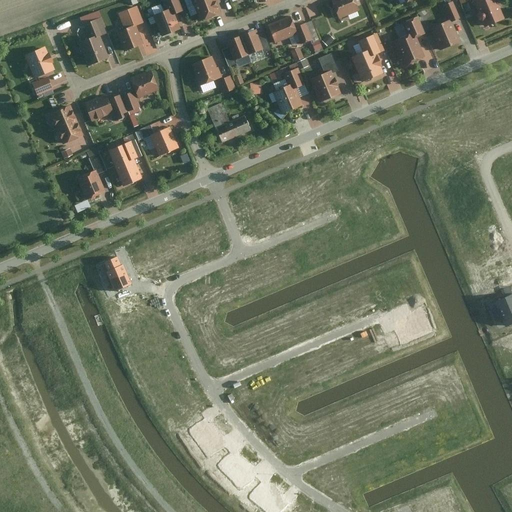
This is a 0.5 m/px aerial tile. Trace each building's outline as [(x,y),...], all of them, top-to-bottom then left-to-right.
[(182,10),(178,0),(166,0),(170,9),(172,14),(182,10)] [(217,15),(211,0),(188,0),(198,23),(217,15)] [(330,0),(327,2),(335,20),(357,11),(352,0),(330,0)] [(471,0),(483,29),(504,21),(495,0),(471,0)] [(429,30),(439,53),(460,45),(451,24),(459,21),(452,2),(441,7),(448,22),(429,30)] [(143,18),(137,4),(131,6),(137,21),(143,18)] [(170,9),(152,16),(160,36),(178,29),(172,14),(170,9)] [(288,17),(266,26),(274,44),(296,35),(288,17)] [(394,42),(405,67),(424,59),(416,39),(425,36),(418,17),(402,24),(407,36),(394,42)] [(107,33),(101,19),(90,23),(96,38),(100,36),(107,33)] [(313,41),(305,23),(293,28),(296,35),(300,46),(313,41)] [(134,26),(115,33),(123,53),(141,46),(134,26)] [(255,37),(254,31),(240,36),(247,54),(261,49),(255,37)] [(273,50),(264,32),(255,37),(261,49),(263,54),(273,50)] [(350,58),(361,85),(384,76),(376,56),(383,53),(376,35),(362,40),(366,51),(350,58)] [(109,57),(100,36),(96,38),(83,43),(91,64),(109,57)] [(247,54),(240,36),(225,42),(228,48),(233,60),(247,54)] [(50,63),(43,48),(23,57),(30,72),(50,63)] [(228,48),(221,51),(227,66),(234,63),(233,60),(228,48)] [(303,58),(299,49),(291,53),(295,62),(303,58)] [(309,80),(319,103),(340,94),(331,74),(339,71),(331,53),(317,59),(323,74),(309,80)] [(220,78),(211,57),(191,65),(200,86),(220,78)] [(53,70),(50,63),(30,72),(33,80),(53,70)] [(271,93),(280,116),(302,107),(295,89),(304,86),(297,69),(282,75),(286,86),(271,93)] [(149,72),(129,80),(134,92),(137,99),(157,91),(149,72)] [(51,88),(47,78),(31,85),(35,95),(51,88)] [(234,89),(229,78),(217,83),(222,94),(234,89)] [(261,81),(250,82),(251,94),(262,93),(261,81)] [(128,111),(140,106),(137,99),(134,92),(122,98),(128,111)] [(122,98),(120,94),(107,100),(112,113),(117,123),(127,118),(125,113),(128,111),(122,98)] [(105,95),(83,104),(90,122),(112,113),(107,100),(105,95)] [(207,110),(221,145),(251,132),(245,117),(232,122),(224,103),(207,110)] [(76,121),(69,106),(49,115),(56,129),(76,121)] [(82,136),(76,121),(56,129),(62,144),(82,136)] [(157,158),(178,150),(168,129),(148,138),(157,158)] [(108,151),(122,188),(141,181),(133,161),(142,158),(135,141),(108,151)] [(65,158),(74,154),(71,148),(62,151),(65,158)] [(77,179),(86,200),(105,192),(98,175),(106,172),(97,148),(86,153),(94,172),(77,179)]
